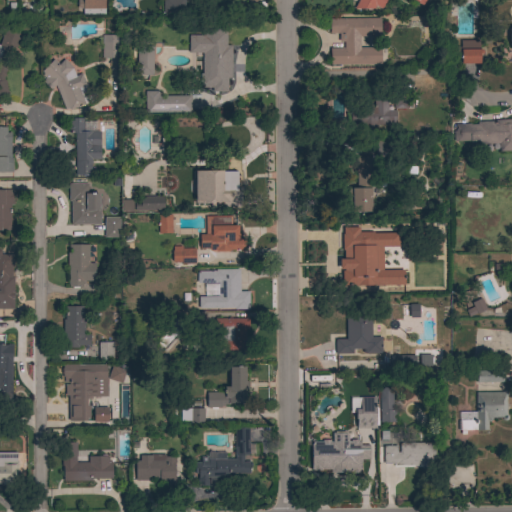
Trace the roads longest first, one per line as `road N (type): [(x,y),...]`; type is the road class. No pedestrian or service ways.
road 1 (residential): [(285,511),(283,0)]
road 2 (residential): [(39,511),(39,121)]
